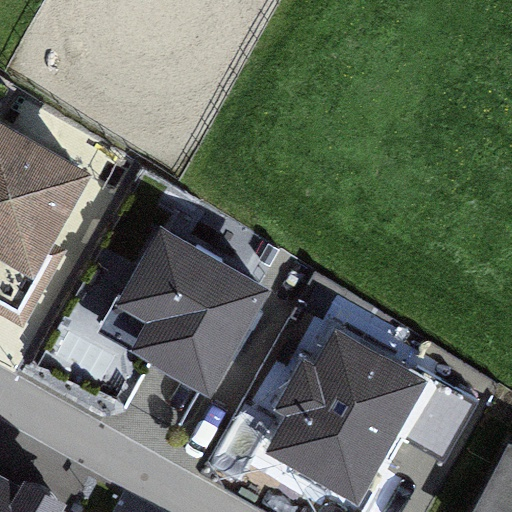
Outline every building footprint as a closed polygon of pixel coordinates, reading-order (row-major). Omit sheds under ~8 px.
[(106,172),(0,114),(0,302),(10,308),(30,271),(47,280),(106,172)] [(281,282),(165,216),(116,301),(149,319),(136,342),(219,389),(281,282)] [(414,385),(337,342),(280,441),(358,485),(414,385)] [(511,511),(511,430),(503,427),(460,511),(511,511)] [(89,511),(91,509),(0,462),(0,511),(89,511)]
